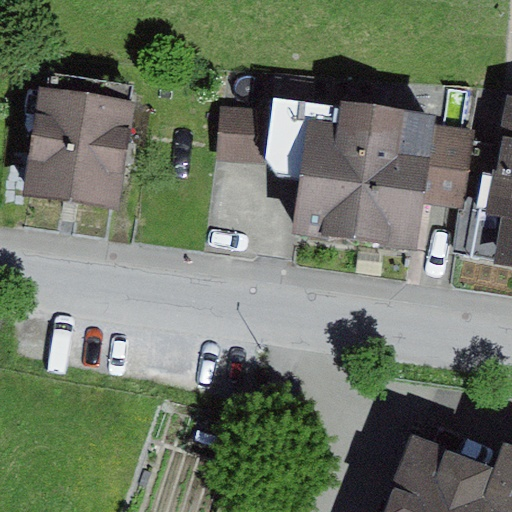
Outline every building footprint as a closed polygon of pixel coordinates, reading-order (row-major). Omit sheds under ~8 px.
[(48,86),(40,85),(24,196),(119,210),(136,101),(131,100),(133,85),(50,73),(48,86)] [(442,137),(285,115),(283,128),(278,178),(285,190),(313,194),(306,247),(425,263),(430,221),(442,146),(442,137)] [(278,178),(283,128),(231,122),(226,173),(278,178)] [(471,227),(482,152),(442,146),(430,221),(471,227)] [(511,150),(511,157),(482,152),(471,227),(461,273),(511,281),(511,150)] [(497,464),(410,432),(380,511),(511,511),(511,446),(504,443),(497,464)]
